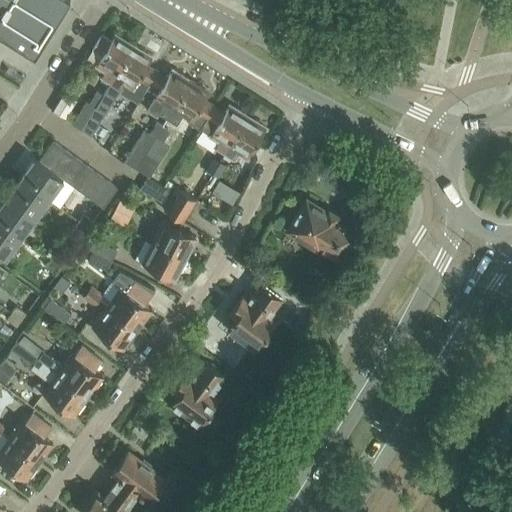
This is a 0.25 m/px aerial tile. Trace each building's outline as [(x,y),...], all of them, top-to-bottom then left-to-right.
[(0,0),(0,42),(28,60),(64,3),(58,0),(0,0)] [(120,37),(115,34),(110,43),(100,36),(93,48),(102,54),(96,64),(105,70),(102,76),(111,82),(134,45),(130,43),(129,39),(123,36),(120,37)] [(138,48),(134,45),(111,82),(120,88),(124,82),(133,87),(139,76),(150,83),(157,71),(147,65),(152,57),(147,55),(146,51),(143,49),(138,48)] [(167,78),(157,71),(150,83),(160,89),(155,97),(165,103),(159,111),(169,117),(191,81),(187,78),(186,75),(181,72),(177,72),(173,69),(167,78)] [(196,83),(191,81),(169,117),(177,122),(183,114),(192,120),(191,122),(200,128),(214,105),(204,99),(209,92),(205,89),(203,86),(200,83),(196,83)] [(86,102),(72,124),(81,130),(103,96),(96,92),(89,104),(86,102)] [(103,96),(81,130),(91,136),(105,113),(102,111),(109,100),(103,96)] [(225,112),(214,105),(200,128),(219,140),(215,146),(225,152),(248,116),(245,113),(243,109),(239,107),(234,107),(230,104),(225,112)] [(248,116),(225,152),(234,158),(238,151),(248,157),(267,127),(263,125),(262,121),(258,119),(253,118),(248,116)] [(137,167),(157,135),(164,124),(158,120),(150,131),(145,127),(124,160),(137,167)] [(150,175),(170,142),(162,138),(169,127),(164,124),(157,135),(137,167),(150,175)] [(65,150),(53,141),(39,160),(51,169),(65,150)] [(75,157),(65,150),(51,169),(61,176),(75,157)] [(207,166),(209,167),(212,169),(219,158),(214,154),(207,166)] [(85,165),(75,157),(61,176),(63,178),(71,184),(85,165)] [(34,158),(25,171),(20,177),(49,198),(63,178),(61,176),(51,169),(39,160),(38,161),(34,158)] [(219,158),(212,169),(218,173),(226,161),(219,158)] [(96,172),(85,165),(71,184),(82,192),(96,172)] [(106,180),(96,172),(82,192),(92,199),(106,180)] [(20,177),(6,196),(35,217),(49,198),(20,177)] [(146,179),(140,189),(161,202),(167,192),(146,179)] [(117,188),(106,180),(92,199),(103,207),(117,188)] [(177,187),(172,196),(170,198),(189,210),(196,199),(177,187)] [(6,196),(0,204),(0,221),(21,237),(35,217),(6,196)] [(189,210),(170,198),(163,209),(182,221),(189,210)] [(320,247),(341,260),(357,233),(336,221),(340,215),(329,208),(327,211),(307,199),(288,230),(319,249),(320,247)] [(85,214),(80,221),(89,228),(94,221),(85,214)] [(164,220),(153,241),(153,242),(186,258),(186,257),(190,255),(193,249),(192,247),(197,237),(164,220)] [(0,221),(0,253),(5,258),(21,237),(0,221)] [(89,228),(80,221),(76,228),(84,234),(89,228)] [(117,251),(94,240),(89,250),(111,262),(117,251)] [(186,258),(153,242),(142,263),(175,279),(179,270),(183,269),(186,263),(185,260),(186,258)] [(57,253),(52,260),(60,266),(66,259),(57,253)] [(60,266),(52,260),(47,267),(56,273),(60,266)] [(121,287),(107,305),(138,328),(152,309),(144,304),(155,290),(119,272),(111,283),(121,287)] [(228,326),(256,347),(277,320),(270,314),(282,297),(261,282),(249,298),(243,294),(229,313),(235,317),(228,326)] [(92,286),(88,291),(100,300),(104,295),(92,286)] [(100,300),(88,291),(84,296),(96,305),(100,300)] [(71,314),(50,299),(43,309),(64,323),(71,314)] [(138,328),(107,305),(93,325),(123,348),(138,328)] [(18,307),(13,314),(22,320),(26,313),(18,307)] [(314,312),(308,319),(318,327),(324,319),(314,312)] [(22,320),(13,314),(9,320),(17,326),(22,320)] [(38,358),(57,372),(88,395),(103,375),(95,369),(102,359),(82,344),(74,354),(72,352),(63,365),(43,350),(38,358)] [(213,391),(225,374),(204,359),(191,375),(185,371),(171,389),(177,394),(171,403),(199,424),(220,397),(213,391)] [(88,395),(57,372),(43,392),(74,415),(88,395)] [(250,397),(260,404),(265,398),(255,390),(250,397)] [(22,420),(9,438),(40,461),(53,443),(44,436),(52,426),(33,412),(25,422),(22,420)] [(40,461),(9,438),(0,450),(0,459),(26,479),(40,461)] [(118,476),(111,486),(134,502),(141,493),(150,500),(166,479),(127,450),(111,471),(118,476)] [(81,511),(82,511),(126,511),(134,502),(111,486),(103,496),(96,491),(81,511)]
